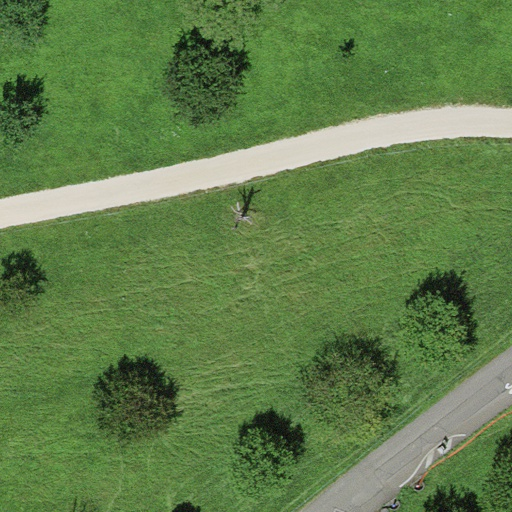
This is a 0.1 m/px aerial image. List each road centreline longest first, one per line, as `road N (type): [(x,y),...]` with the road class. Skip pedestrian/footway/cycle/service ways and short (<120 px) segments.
road 1 (track): [(0,218),(409,137),(511,127)]
road 2 (unclassified): [(511,377),(343,511)]
